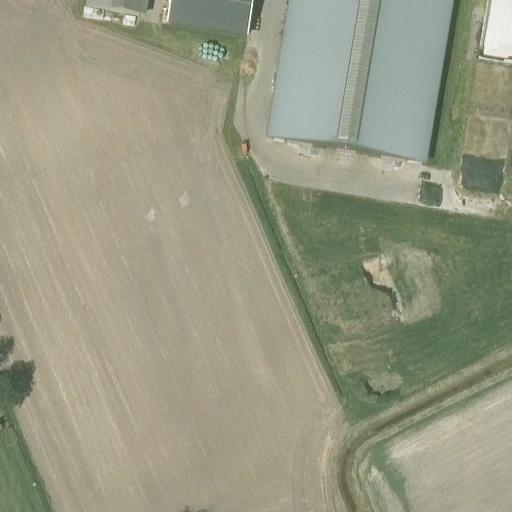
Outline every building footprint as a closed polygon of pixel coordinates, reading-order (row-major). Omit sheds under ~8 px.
[(139,18),(141,0),(88,0),(86,9),(139,18)] [(247,38),(253,0),(171,0),(168,25),(247,38)] [(427,169),(455,0),(287,0),(264,143),(427,169)] [(511,0),(486,0),(483,19),(511,23),(511,0)] [(441,201),(462,209),(469,192),(448,184),(441,201)]
